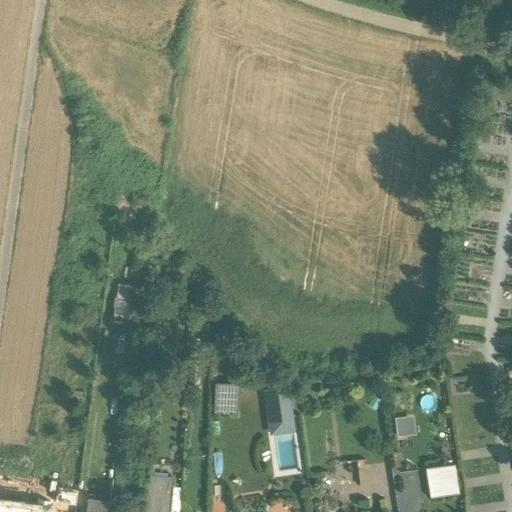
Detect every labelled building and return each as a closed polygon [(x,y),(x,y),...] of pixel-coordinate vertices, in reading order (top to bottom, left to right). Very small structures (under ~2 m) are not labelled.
[(114,298),(113,322),(130,323),(130,298),(114,298)] [(217,383),(217,406),(237,407),(237,384),(217,383)] [(294,429),(287,390),(263,394),(269,433),(294,429)] [(396,418),(398,434),(416,431),(413,415),(396,418)] [(95,421),(95,457),(113,457),(114,422),(95,421)] [(454,464),(426,468),(431,498),(458,494),(454,464)] [(152,507),(168,509),(171,478),(155,476),(152,507)] [(57,511),(49,511),(50,501),(37,499),(35,509),(24,507),(23,511),(57,511)] [(0,511),(23,511),(24,507),(0,503),(0,511)]
